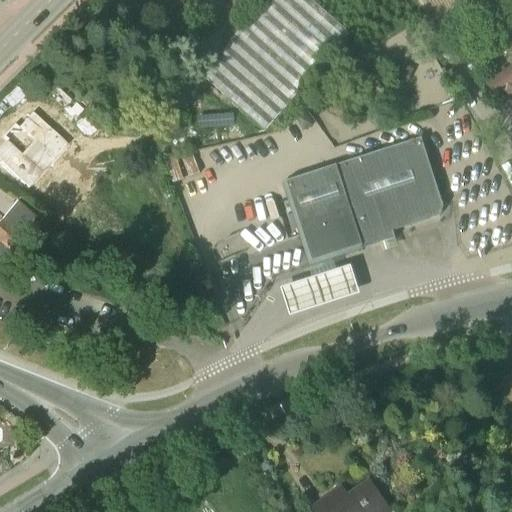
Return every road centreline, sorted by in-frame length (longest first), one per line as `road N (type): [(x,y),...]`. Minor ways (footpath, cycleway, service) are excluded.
road 1 (secondary): [(511,298),(363,340),(231,395),(117,458)]
road 2 (secondary): [(117,458),(0,380)]
